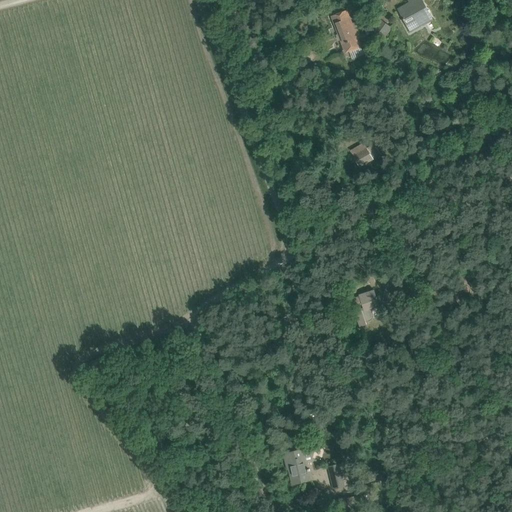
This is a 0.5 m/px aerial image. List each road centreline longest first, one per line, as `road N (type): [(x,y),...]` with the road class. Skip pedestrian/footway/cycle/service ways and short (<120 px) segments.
road 1 (track): [(193,315),(79,352),(71,369),(154,477),(149,496),(97,511)]
road 2 (unclassified): [(260,511),(188,325),(195,311),(299,253)]
road 3 (unclassified): [(299,253),(197,0)]
road 4 (unclassified): [(299,253),(511,120)]
